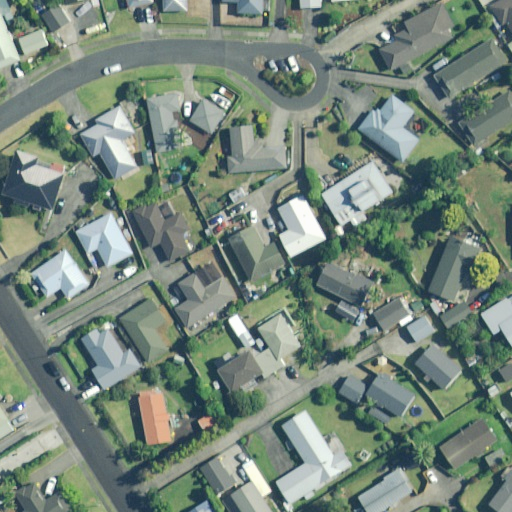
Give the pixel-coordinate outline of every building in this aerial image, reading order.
[(11,12),(6,0),(0,0),(0,65),(19,58),(1,16),(11,12)] [(164,0),(164,9),(187,9),(186,0),(164,0)] [(238,12),(263,14),(264,0),(234,0),(238,0),(238,12)] [(321,0),(299,0),(300,8),(321,8),(321,0)] [(399,66),(404,75),(414,69),(410,61),(454,37),(449,29),(455,26),(441,0),(440,0),(403,20),(407,26),(391,35),(394,40),(380,47),(392,70),(399,66)] [(511,0),(497,0),(488,5),(499,25),(508,20),(511,26),(511,0)] [(58,4),(42,15),(52,31),(69,21),(58,4)] [(37,38),(22,43),(26,54),(41,49),(37,38)] [(509,62),(493,38),(435,75),(451,100),(509,62)] [(511,119),(511,91),(511,90),(460,123),(474,144),(511,119)] [(177,92),(148,96),(156,150),(166,149),(167,155),(192,152),(189,134),(176,136),(172,109),(179,108),(177,92)] [(415,110),(391,94),(380,111),(373,106),(357,130),(404,162),(420,139),(403,128),(415,110)] [(227,111),(203,97),(189,120),(213,134),(227,111)] [(136,131),(119,103),(94,118),(97,123),(79,133),(92,155),(100,151),(116,177),(136,165),(121,140),(136,131)] [(252,123),(229,125),(232,156),(226,156),(228,173),(287,168),(285,143),(254,145),(252,123)] [(35,204),(34,208),(40,210),(41,206),(54,210),(68,164),(56,160),(53,168),(36,163),(38,155),(17,148),(4,192),(13,195),(11,201),(29,206),(30,202),(35,204)] [(373,160),(322,193),(343,224),(394,191),(373,160)] [(326,238),(304,195),(278,208),(289,228),(278,234),(290,257),(326,238)] [(157,198),(132,210),(150,249),(160,244),(169,262),(191,251),(183,233),(190,230),(181,211),(166,218),(157,198)] [(133,253),(111,212),(76,231),(88,253),(97,248),(107,267),(133,253)] [(254,225),(229,238),(251,281),(286,263),(274,240),(264,245),(254,225)] [(482,248),(451,235),(428,289),(459,302),(482,248)] [(90,284),(66,248),(29,272),(46,297),(61,287),(68,299),(90,284)] [(375,281),(327,258),(315,284),(362,307),(375,281)] [(187,328),(236,295),(222,274),(206,284),(196,269),(176,283),(187,299),(173,308),(187,328)] [(511,344),(511,292),(482,313),(496,334),(502,330),(511,344)] [(151,296),(118,317),(146,362),(168,348),(156,329),(167,322),(151,296)] [(400,296),(373,312),(383,330),(410,315),(400,296)] [(475,313),(465,299),(439,316),(449,330),(475,313)] [(257,326),(270,347),(255,356),(251,349),(217,370),(231,394),(262,375),(264,379),(285,365),(281,357),(301,345),(281,312),(257,326)] [(236,313),(226,320),(246,348),(256,341),(236,313)] [(424,314),(406,325),(415,342),(434,331),(424,314)] [(105,390),(141,365),(130,348),(124,352),(107,327),(100,331),(97,327),(80,338),(97,365),(91,369),(105,390)] [(433,342),(415,362),(444,389),(463,369),(433,342)] [(416,392),(380,371),(371,386),(350,373),(338,392),(358,404),(364,394),(375,401),(368,412),(387,424),(393,413),(400,418),(416,392)] [(173,440),(163,391),(138,396),(147,445),(173,440)] [(0,438),(15,429),(0,406),(0,438)] [(217,408),(197,419),(204,433),(224,422),(217,408)] [(306,409),(282,424),(306,462),(275,481),(289,503),(354,463),(337,436),(326,442),(306,409)] [(483,417),(440,445),(455,468),(498,440),(483,417)] [(217,456),(200,467),(217,494),(234,483),(217,456)] [(380,511),(418,489),(402,463),(383,475),(385,480),(358,496),(367,511),(380,511)] [(498,511),(511,511),(511,470),(509,469),(504,478),(506,479),(488,505),(498,511)] [(273,511),(253,480),(231,494),(241,511),(273,511)] [(69,511),(73,510),(60,490),(46,500),(34,481),(15,493),(25,509),(20,511),(69,511)] [(215,511),(208,499),(187,511),(215,511)]
